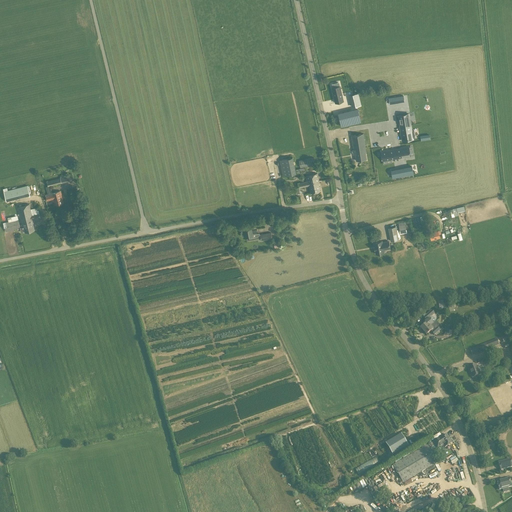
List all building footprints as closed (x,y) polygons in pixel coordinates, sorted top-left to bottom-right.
[(343,101),(339,86),(332,88),(336,103),(343,101)] [(358,93),(350,95),(353,107),(361,105),(358,93)] [(403,96),(389,98),(389,104),(404,102),(403,96)] [(354,110),(334,115),(337,127),(357,122),(354,110)] [(408,115),(398,116),(400,127),(410,126),(408,115)] [(410,126),(400,127),(402,140),(414,138),(413,131),(410,131),(410,126)] [(363,133),(351,135),(353,149),(352,150),(353,154),(355,154),(356,160),(366,159),(365,152),(366,152),(363,133)] [(409,147),(397,149),(398,158),(411,155),(409,147)] [(394,149),(381,151),(383,160),(395,158),(394,149)] [(315,165),(314,157),(299,161),(300,168),(315,165)] [(282,176),(295,173),(295,174),(305,172),(304,167),(295,169),(292,158),(279,160),(282,176)] [(412,166),(403,168),(405,175),(413,174),(413,172),(412,166)] [(47,181),(48,187),(74,180),(72,173),(60,177),(60,178),(47,181)] [(319,184),(317,173),(306,176),(307,181),(297,184),(298,188),(309,186),(310,193),(320,191),(318,184),(319,184)] [(6,201),(30,195),(27,186),(4,192),(6,201)] [(46,196),(47,200),(53,199),(54,205),(63,203),(60,191),(50,194),(50,192),(46,193),(46,196)] [(17,207),(22,227),(23,227),(25,232),(34,230),(33,223),(34,223),(33,219),(40,217),(38,210),(31,212),(29,204),(17,207)] [(459,215),(458,212),(465,210),(464,205),(450,209),(452,216),(459,215)] [(5,231),(20,228),(18,219),(3,223),(5,231)] [(399,240),(396,226),(388,228),(390,241),(399,240)] [(244,230),(242,231),(240,232),(241,235),(243,236),(245,236),(245,237),(253,236),(252,234),(256,233),(256,230),(252,231),(251,228),(244,230)] [(437,230),(429,233),(431,239),(439,237),(437,230)] [(261,240),(272,238),(271,232),(260,234),(261,240)] [(373,242),(374,246),(373,246),(374,249),(375,249),(375,254),(383,252),(383,249),(390,248),(388,241),(382,242),(381,241),(373,242)] [(435,327),(428,319),(434,314),(431,311),(424,317),(426,320),(424,322),(425,324),(423,325),(422,323),(420,323),(419,324),(418,325),(419,326),(426,335),(430,331),(432,332),(431,332),(434,336),(440,331),(437,328),(436,327),(435,327)] [(472,355),(499,345),(497,339),(470,350),(472,355)] [(472,378),(480,375),(476,365),(468,368),(472,378)] [(393,456),(408,447),(401,434),(385,444),(393,456)] [(445,448),(452,444),(447,436),(441,439),(441,438),(433,442),(437,449),(444,445),(445,448)] [(403,484),(423,472),(434,465),(438,463),(427,445),(392,465),(403,484)] [(359,466),(363,473),(380,464),(376,457),(359,466)] [(511,466),(510,460),(498,463),(500,470),(511,466)] [(499,490),(511,487),(509,478),(497,482),(499,490)]
